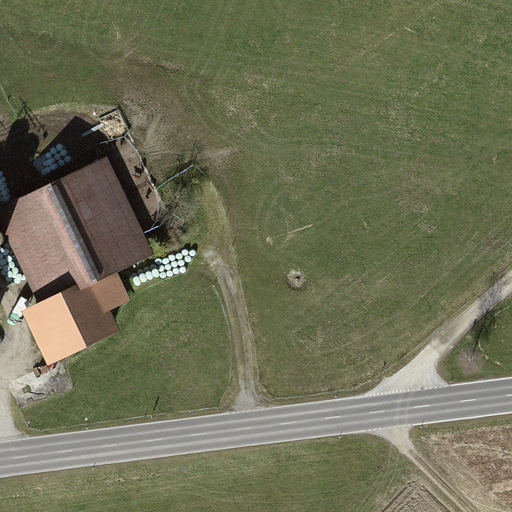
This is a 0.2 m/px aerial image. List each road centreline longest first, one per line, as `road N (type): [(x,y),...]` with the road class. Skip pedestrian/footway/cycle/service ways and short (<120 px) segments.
road 1 (secondary): [(511,395),(0,460)]
road 2 (unknown): [(184,259),(216,255),(228,265),(262,427)]
road 3 (track): [(411,408),(433,351),(511,281)]
road 4 (track): [(381,412),(474,511)]
